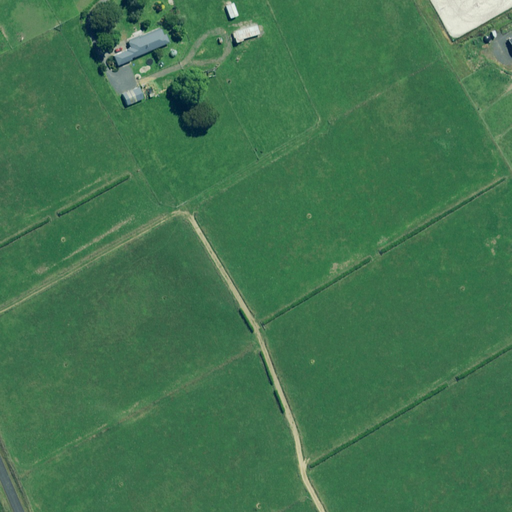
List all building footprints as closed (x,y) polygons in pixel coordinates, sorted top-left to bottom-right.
[(511,0),(429,0),(453,41),(511,7),(511,0)] [(236,16),(232,4),(224,6),(229,19),(236,16)] [(231,34),(234,43),(242,41),(242,39),(257,34),(254,26),(231,34)] [(167,43),(161,29),(126,44),(129,50),(122,53),(113,57),(116,66),(130,60),(130,59),(167,43)] [(142,99),(137,88),(121,95),(125,106),(142,99)]
